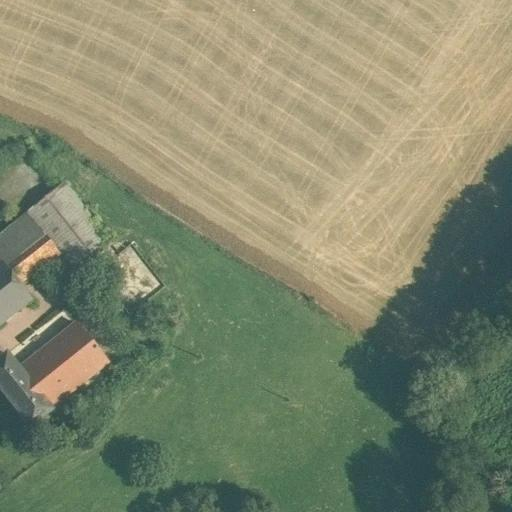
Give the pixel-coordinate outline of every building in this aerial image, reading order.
[(65,185),(0,236),(0,261),(1,262),(20,285),(59,254),(74,272),(110,242),(65,185)] [(134,304),(163,285),(135,243),(106,263),(134,304)] [(0,262),(0,325),(32,301),(20,285),(1,262),(0,262)] [(75,323),(19,368),(51,409),(108,363),(75,323)] [(19,368),(7,354),(0,359),(0,388),(31,427),(52,410),(51,409),(19,368)]
